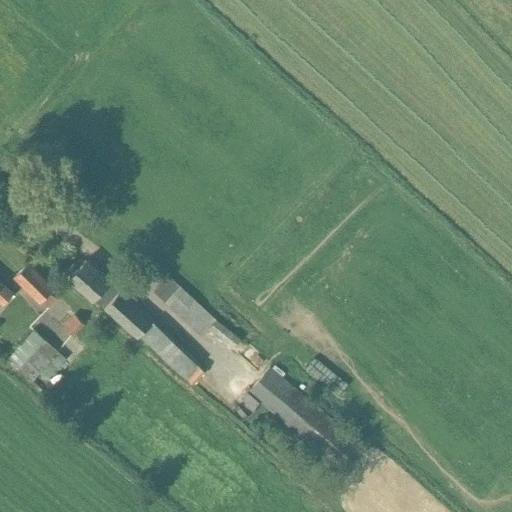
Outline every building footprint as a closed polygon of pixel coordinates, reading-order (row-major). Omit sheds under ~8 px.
[(68,277),(94,300),(137,338),(139,336),(153,319),(154,318),(112,280),(87,257),(68,277)] [(66,288),(51,275),(34,294),(48,308),(84,340),(102,321),(66,288)] [(0,303),(3,306),(15,293),(2,282),(2,283),(0,281),(0,303)] [(242,339),(215,319),(183,288),(167,304),(201,335),(207,329),(233,349),(242,339)] [(153,319),(139,336),(172,366),(187,350),(153,319)] [(8,359),(32,381),(39,373),(47,380),(67,359),(34,330),(8,359)] [(246,403),(244,405),(254,413),(256,410),(255,409),(260,402),(341,471),(363,444),(270,366),(242,400),(246,403)]
